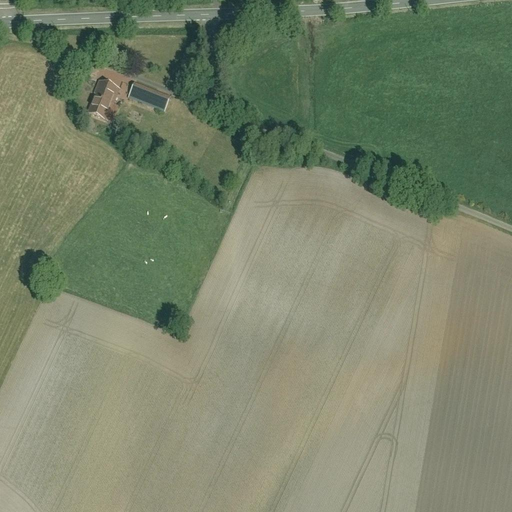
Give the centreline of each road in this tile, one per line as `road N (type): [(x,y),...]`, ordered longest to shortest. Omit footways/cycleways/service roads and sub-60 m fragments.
road 1 (residential): [(511,230),(214,106),(217,14)]
road 2 (tertiary): [(446,0),(217,14)]
road 3 (tertiary): [(217,14),(0,24)]
